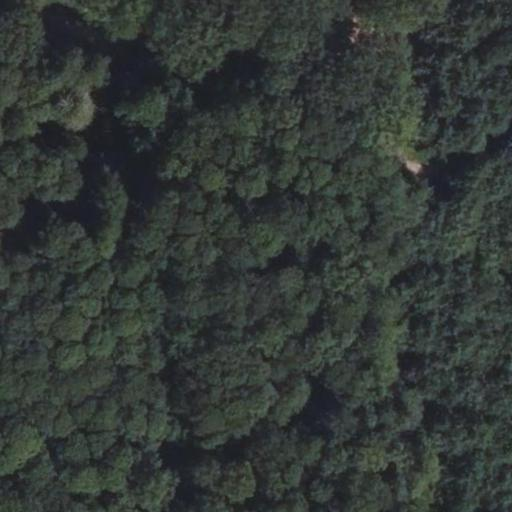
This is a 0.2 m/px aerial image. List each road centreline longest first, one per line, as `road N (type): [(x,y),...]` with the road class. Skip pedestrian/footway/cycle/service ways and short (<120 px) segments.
road 1 (track): [(0,6),(40,11),(89,34),(335,110),(369,125),(387,152),(422,174),(461,166),(511,126)]
road 2 (track): [(135,511),(154,454),(159,354),(89,34)]
